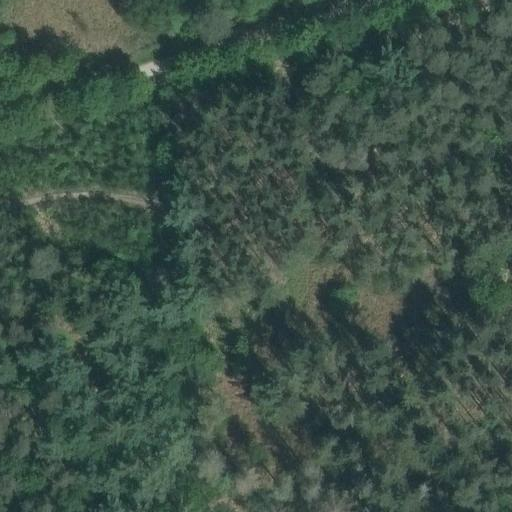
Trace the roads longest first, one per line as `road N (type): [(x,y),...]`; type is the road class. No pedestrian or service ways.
road 1 (unknown): [(511,143),(460,129),(353,157),(296,150),(251,161),(190,204),(173,207),(91,187),(0,207)]
road 2 (track): [(0,107),(389,0)]
